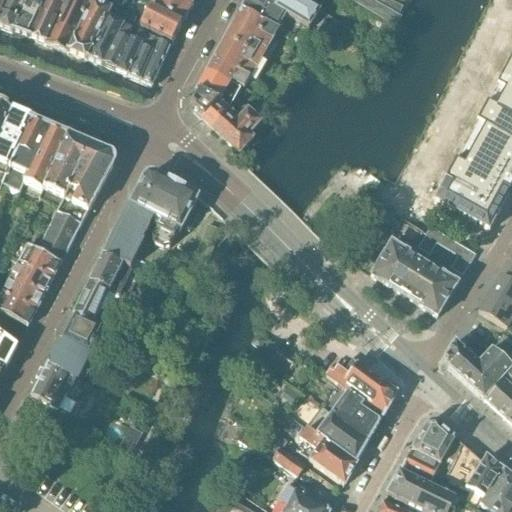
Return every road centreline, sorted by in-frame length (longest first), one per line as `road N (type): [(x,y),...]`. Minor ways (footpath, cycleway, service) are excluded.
road 1 (unclassified): [(422,379),(232,197),(149,131)]
road 2 (residential): [(0,434),(149,131)]
road 3 (residential): [(422,379),(511,225)]
road 4 (unclassified): [(149,131),(0,73)]
road 5 (residential): [(224,0),(149,131)]
road 6 (residential): [(422,379),(359,511)]
road 7 (residential): [(511,459),(422,379)]
